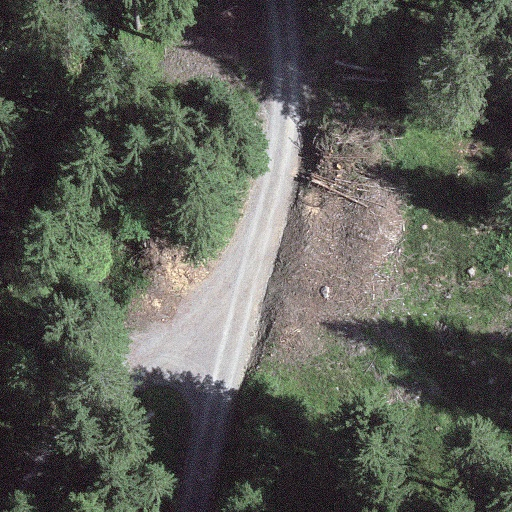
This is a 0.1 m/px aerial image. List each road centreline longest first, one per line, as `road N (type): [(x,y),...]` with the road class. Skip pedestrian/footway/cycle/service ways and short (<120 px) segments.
road 1 (track): [(284,0),(294,83),(280,183),(198,511)]
road 2 (track): [(239,325),(183,335),(136,355),(68,433),(16,511)]
